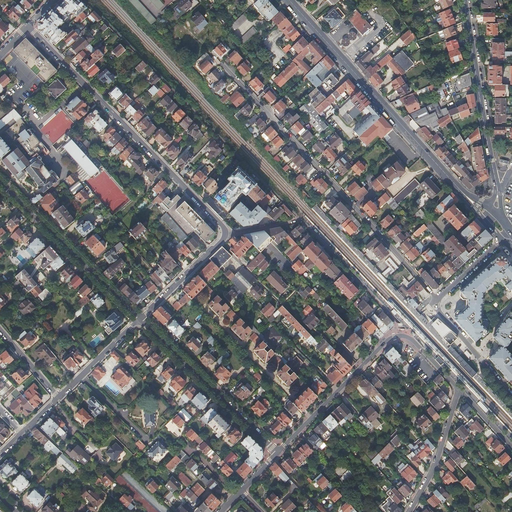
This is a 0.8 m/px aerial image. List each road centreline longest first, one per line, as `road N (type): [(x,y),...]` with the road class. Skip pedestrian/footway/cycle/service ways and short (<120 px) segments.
road 1 (residential): [(221,64),(437,298)]
road 2 (unclassified): [(28,25),(225,235)]
road 3 (primary): [(459,189),(288,0)]
road 4 (unclassified): [(136,319),(278,452)]
road 5 (unclassified): [(0,182),(136,319)]
road 6 (tertiary): [(497,187),(464,0)]
road 7 (unclassified): [(278,452),(394,336)]
road 8 (residential): [(458,389),(408,511)]
road 9 (residential): [(437,298),(439,312),(511,397)]
road 10 (unclassified): [(225,235),(136,319)]
